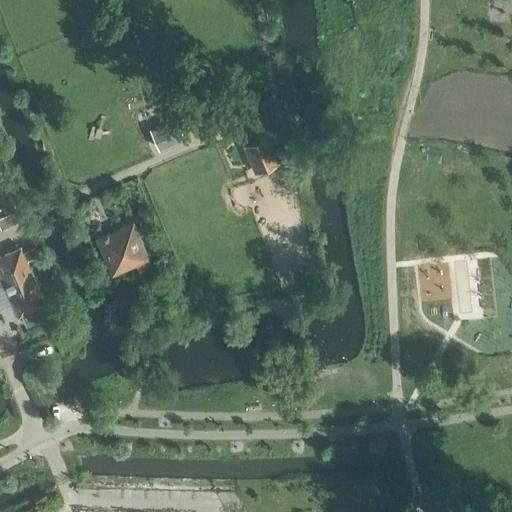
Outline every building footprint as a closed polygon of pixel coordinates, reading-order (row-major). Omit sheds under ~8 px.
[(184,138),(178,122),(152,132),(159,148),(184,138)] [(281,161),(269,133),(243,144),(255,172),(281,161)] [(14,212),(0,217),(0,226),(1,229),(18,221),(14,212)] [(96,238),(112,274),(136,264),(139,271),(151,266),(132,222),(96,238)] [(0,271),(19,315),(28,311),(33,322),(52,313),(47,302),(45,302),(26,261),(38,256),(34,246),(22,251),(20,247),(0,255),(0,271)]
